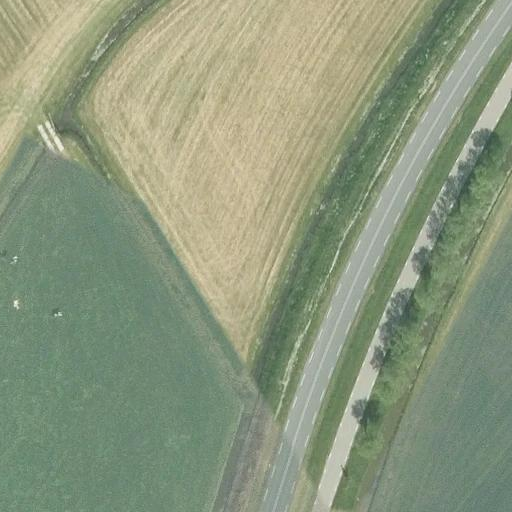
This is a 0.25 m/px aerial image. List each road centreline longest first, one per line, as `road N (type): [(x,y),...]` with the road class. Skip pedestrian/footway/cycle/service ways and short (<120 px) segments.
road 1 (primary): [(272,511),(363,262),(434,125),(511,3)]
road 2 (unclassified): [(320,511),(405,287),(511,81)]
